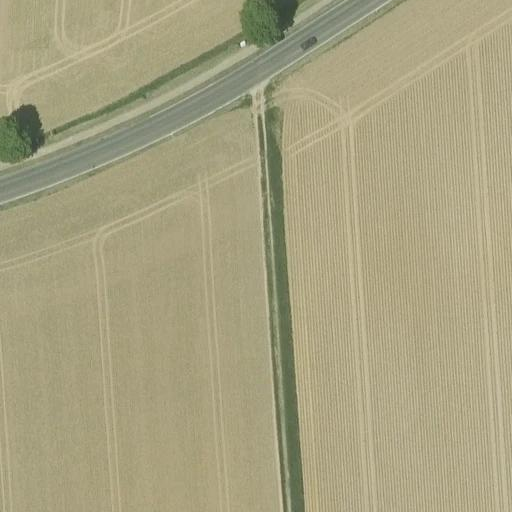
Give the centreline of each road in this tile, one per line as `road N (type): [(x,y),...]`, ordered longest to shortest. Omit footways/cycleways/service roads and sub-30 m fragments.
road 1 (track): [(287,511),(262,61)]
road 2 (tertiary): [(354,0),(182,107),(0,183)]
